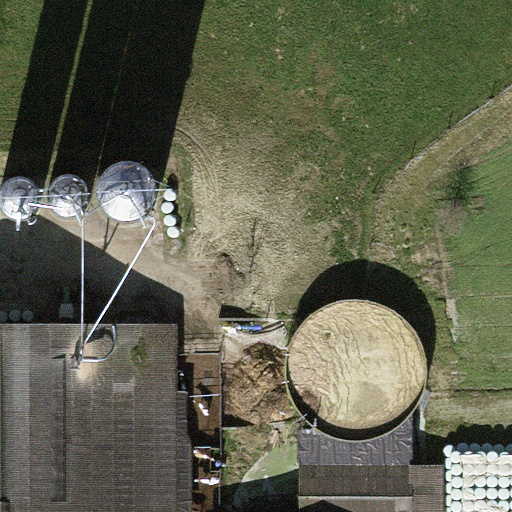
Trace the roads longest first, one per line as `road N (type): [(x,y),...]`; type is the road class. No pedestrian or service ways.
road 1 (track): [(511,120),(437,169),(405,210),(403,288),(449,359),(451,412)]
road 2 (track): [(0,278),(151,283)]
